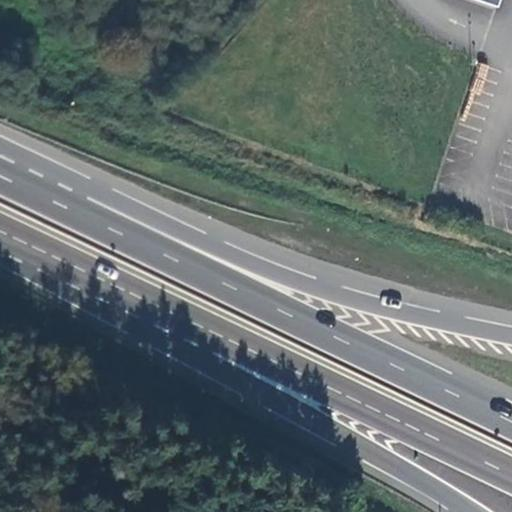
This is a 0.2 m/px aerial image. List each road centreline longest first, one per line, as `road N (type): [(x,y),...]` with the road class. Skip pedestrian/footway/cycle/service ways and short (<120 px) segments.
road 1 (trunk): [(511,419),(78,212)]
road 2 (trunk): [(511,334),(340,295),(233,253),(78,212)]
road 3 (trunk): [(216,333),(511,474)]
road 4 (trunk): [(216,333),(310,416),(468,511)]
road 5 (trunk): [(0,232),(216,333)]
road 6 (unknown): [(205,0),(96,110)]
